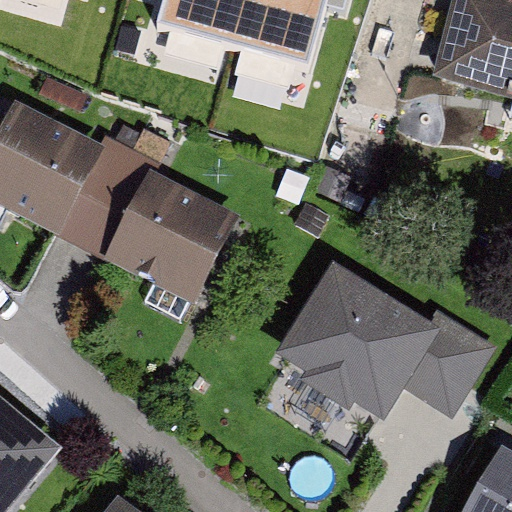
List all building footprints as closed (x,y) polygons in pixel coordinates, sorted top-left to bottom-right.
[(315,0),(93,0),(234,44),(246,8),(307,27),(315,0)] [(511,0),(455,0),(433,85),(511,104),(511,0)] [(110,159),(22,117),(0,163),(0,209),(209,309),(250,222),(159,178),(166,164),(118,142),(110,159)] [(446,335),(342,274),(289,365),(401,430),(420,397),(465,424),(505,355),(452,325),(446,335)] [(0,511),(16,511),(63,458),(0,405),(0,511)] [(511,511),(511,460),(482,511),(511,511)]
